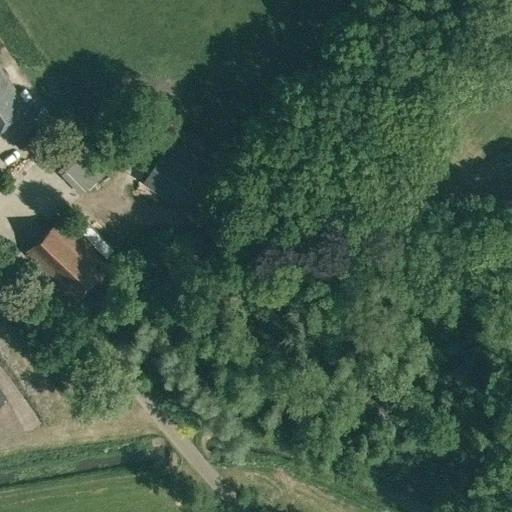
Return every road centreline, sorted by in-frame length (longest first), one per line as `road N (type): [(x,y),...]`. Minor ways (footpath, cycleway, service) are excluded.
road 1 (track): [(156,427),(224,385),(281,330),(340,226),(511,206)]
road 2 (track): [(340,226),(364,178),(504,0)]
